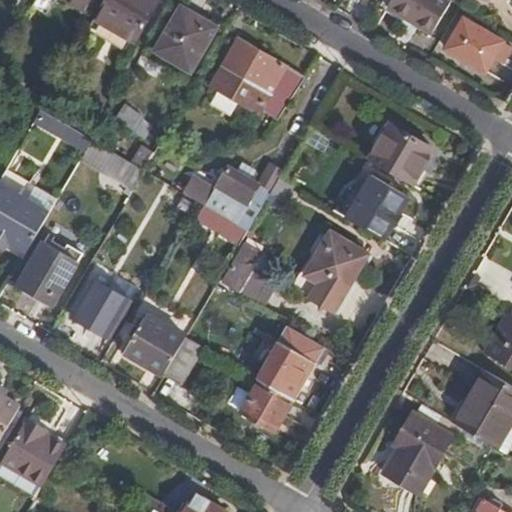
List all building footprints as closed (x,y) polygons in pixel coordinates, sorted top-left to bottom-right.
[(94,0),(73,0),(89,9),(94,0)] [(163,0),(109,0),(99,18),(141,41),(163,0)] [(434,31),(452,0),(393,0),(391,5),(434,31)] [(191,11),(184,8),(159,51),(194,70),(218,29),(201,19),(204,12),(193,6),(191,11)] [(496,57),(505,42),(468,19),(451,49),(488,70),(496,57)] [(279,119),(306,77),(242,39),(213,85),(262,113),(264,110),(279,119)] [(511,51),(511,45),(505,42),(496,57),(505,62),(511,51)] [(9,73),(2,86),(23,98),(30,86),(9,73)] [(151,118),(128,104),(119,118),(143,133),(151,118)] [(74,128),(45,111),(38,122),(67,139),(74,128)] [(372,162),(415,188),(434,156),(392,130),(372,162)] [(105,172),(135,190),(147,170),(95,141),(84,160),(105,172)] [(144,143),(136,159),(150,166),(158,150),(144,143)] [(249,230),(274,187),(280,177),(282,174),(269,166),(258,185),(250,181),(256,171),(242,163),(236,173),(228,168),(215,189),(194,178),(184,193),(198,201),(208,207),(240,226),(249,230)] [(135,190),(105,172),(100,180),(131,198),(135,190)] [(287,182),(280,177),(274,187),(283,191),(287,182)] [(352,220),(389,241),(413,201),(375,179),(352,220)] [(2,183),(0,186),(0,235),(12,242),(30,253),(54,212),(2,183)] [(240,226),(208,207),(200,218),(234,237),(240,226)] [(333,234),(309,276),(321,284),(311,298),(319,303),(321,311),(328,309),(335,313),(370,254),(333,234)] [(12,242),(0,235),(0,245),(8,250),(12,242)] [(64,252),(47,242),(21,284),(53,304),(84,252),(70,244),(64,252)] [(263,253),(245,244),(222,282),(239,291),(248,277),(257,282),(262,274),(253,268),(263,253)] [(133,300),(97,279),(74,316),(110,336),(133,300)] [(126,352),(165,374),(186,337),(149,314),(126,352)] [(511,314),(489,354),(511,367),(511,314)] [(263,381),(298,402),(329,348),(293,328),(263,381)] [(165,374),(164,375),(181,386),(204,347),(186,337),(165,374)] [(511,383),(488,369),(455,423),(496,448),(509,456),(511,450),(511,383)] [(286,421),(298,402),(263,381),(244,413),(273,431),(281,418),(286,421)] [(12,394),(0,386),(0,394),(8,399),(12,394)] [(0,442),(3,444),(22,413),(6,404),(8,399),(0,394),(0,442)] [(22,413),(25,408),(8,399),(6,404),(22,413)] [(416,415),(398,446),(402,449),(388,474),(422,494),(455,438),(416,415)] [(56,469),(68,447),(50,436),(52,431),(31,420),(7,462),(45,485),(56,469)] [(222,511),(200,499),(192,511),(222,511)] [(500,511),(486,503),(480,511),(500,511)]
